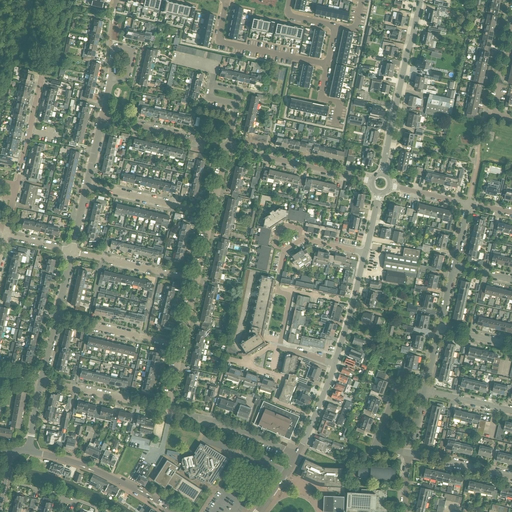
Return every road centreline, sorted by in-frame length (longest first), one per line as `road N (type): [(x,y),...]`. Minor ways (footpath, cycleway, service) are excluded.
road 1 (residential): [(279,346),(289,299),(275,291),(284,251),(303,239),(364,252)]
road 2 (tertiary): [(382,172),(420,0)]
road 3 (residential): [(28,451),(92,469),(172,511)]
road 4 (residential): [(326,65),(220,42),(226,0)]
road 5 (residential): [(369,181),(227,147)]
road 6 (residential): [(295,455),(169,409)]
road 7 (residential): [(169,409),(41,382)]
road 8 (residential): [(198,280),(71,250)]
road 9 (residential): [(213,214),(86,186)]
road 10 (residential): [(227,147),(101,117)]
road 11 (unclassified): [(182,346),(56,317)]
road 12 (residential): [(408,453),(373,450),(397,388),(424,391)]
